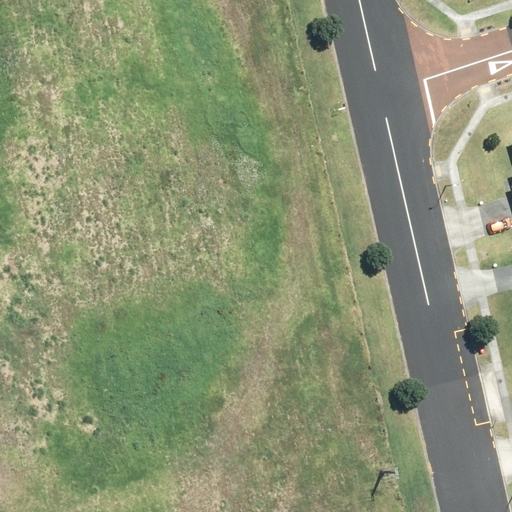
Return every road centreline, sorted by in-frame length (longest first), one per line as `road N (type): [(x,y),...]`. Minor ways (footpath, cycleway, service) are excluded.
road 1 (residential): [(476,511),(381,97)]
road 2 (residential): [(381,97),(511,55)]
